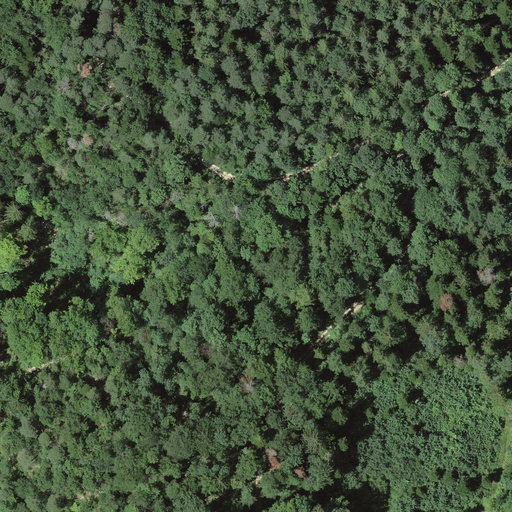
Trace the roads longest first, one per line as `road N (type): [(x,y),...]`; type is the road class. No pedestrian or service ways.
road 1 (track): [(0,385),(92,309),(207,297),(357,186),(378,182),(400,193),(409,234)]
road 2 (track): [(104,0),(95,44),(99,77),(202,164),(267,181),(382,134)]
road 3 (track): [(409,234),(392,264),(298,364),(272,410),(257,462),(257,511)]
road 4 (track): [(382,134),(511,50)]
